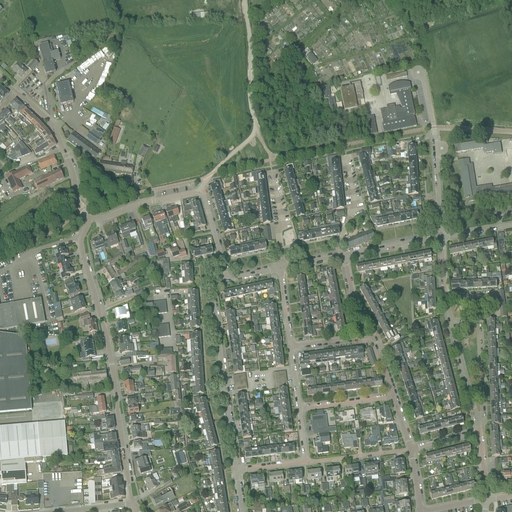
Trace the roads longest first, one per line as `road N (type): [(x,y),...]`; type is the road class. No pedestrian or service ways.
road 1 (tertiary): [(132,503),(104,330),(80,248),(89,220)]
road 2 (residential): [(236,470),(214,290),(227,280)]
road 3 (residential): [(440,237),(434,133),(417,73)]
